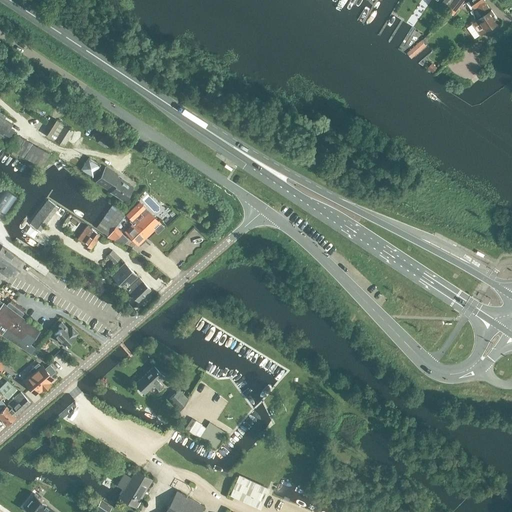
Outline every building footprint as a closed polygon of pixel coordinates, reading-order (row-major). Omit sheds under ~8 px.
[(443,0),(441,4),(447,9),(448,9),(454,0),(443,0)] [(454,0),(448,9),(455,14),(462,4),(457,0),(454,0)] [(491,11),(485,2),(485,1),(484,0),(469,0),(475,8),(480,5),(486,14),(473,23),(481,34),(499,21),(492,10),(491,11)] [(433,64),(429,68),(433,73),(438,68),(433,64)] [(79,105),(78,106),(71,116),(76,120),(84,109),(84,108),(79,104),(79,105)] [(0,121),(0,136),(5,127),(9,130),(12,124),(2,118),(0,121)] [(63,146),(73,131),(56,120),(46,135),(63,146)] [(94,132),(91,137),(98,141),(101,137),(100,135),(94,132)] [(21,155),(28,142),(15,134),(10,144),(6,150),(14,155),(16,152),(21,155)] [(98,141),(98,142),(105,147),(109,141),(101,136),(101,137),(98,141)] [(338,139),(331,149),(337,154),(345,144),(338,139)] [(42,167),(50,153),(32,144),(24,157),(42,167)] [(93,177),(101,165),(88,157),(81,169),(93,177)] [(126,199),(133,187),(117,177),(118,175),(106,167),(96,182),(116,195),(117,193),(126,199)] [(0,188),(0,207),(7,212),(16,200),(0,188)] [(40,230),(58,207),(49,200),(31,224),(40,230)] [(137,245),(146,237),(144,235),(158,222),(149,213),(149,212),(139,201),(125,215),(131,220),(129,221),(133,225),(125,232),(137,245)] [(91,249),(100,236),(86,226),(77,239),(91,249)] [(123,245),(128,240),(122,234),(122,233),(116,226),(106,238),(123,245)] [(2,245),(0,247),(0,264),(1,266),(0,267),(0,271),(9,278),(12,274),(15,276),(25,262),(2,245)] [(115,263),(121,258),(112,249),(107,255),(115,263)] [(139,301),(151,289),(125,264),(112,277),(126,290),(127,289),(139,301)] [(86,286),(88,287),(92,279),(85,275),(80,283),(86,286)] [(3,303),(0,301),(0,333),(1,335),(1,334),(18,347),(19,346),(31,354),(32,353),(35,349),(29,344),(40,331),(21,317),(24,313),(9,302),(6,305),(3,303)] [(69,330),(62,323),(58,326),(60,328),(54,334),(66,346),(75,337),(74,336),(77,333),(72,327),(69,330)] [(35,349),(32,353),(38,357),(42,352),(36,347),(35,349)] [(25,380),(24,381),(36,394),(54,378),(51,375),(55,371),(50,364),(45,368),(42,365),(41,366),(38,363),(31,369),(29,371),(31,373),(25,379),(25,380)] [(162,380),(165,378),(154,366),(136,383),(145,393),(154,385),(159,390),(163,386),(158,381),(160,379),(162,380)] [(0,391),(8,399),(17,390),(8,381),(0,388),(0,391)] [(178,391),(169,399),(180,410),(187,401),(178,391)] [(17,415),(30,403),(21,393),(6,406),(10,409),(11,408),(17,415)] [(10,409),(6,406),(3,409),(0,406),(0,416),(7,424),(17,415),(11,408),(10,409)] [(196,420),(191,418),(185,428),(216,447),(225,432),(209,422),(206,427),(202,424),(196,420)] [(124,489),(120,496),(135,506),(151,480),(136,470),(132,477),(124,489)] [(233,478),(224,493),(243,504),(252,489),(233,478)] [(35,491),(24,505),(31,511),(57,511),(46,502),(46,501),(35,491)] [(199,511),(200,511),(203,506),(177,491),(164,511),(199,511)] [(100,511),(107,511),(111,507),(101,500),(95,508),(100,511)]
